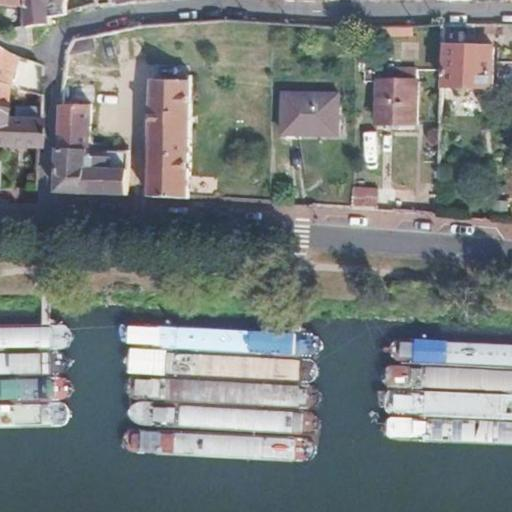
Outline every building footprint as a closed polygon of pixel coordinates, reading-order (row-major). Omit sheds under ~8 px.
[(25,0),(0,0),(0,5),(21,8),(27,8),(25,0)] [(25,0),(27,8),(31,28),(51,25),(47,0),(25,0)] [(27,26),(30,46),(34,47),(35,46),(31,28),(27,8),(21,8),(24,26),(27,26)] [(499,37),(499,24),(491,24),(481,24),(481,37),(499,37)] [(511,37),(511,24),(499,24),(499,37),(511,37)] [(414,37),(414,26),(373,27),(373,37),(414,37)] [(467,38),(468,27),(446,26),(446,37),(467,38)] [(448,86),(498,86),(499,78),(499,60),(494,60),(494,46),(449,45),(448,86)] [(4,93),(15,55),(0,48),(0,94),(3,95),(4,93)] [(30,84),(34,62),(15,58),(11,80),(30,84)] [(511,60),(499,60),(499,78),(498,86),(511,86),(511,60)] [(162,197),(191,197),(195,81),(156,79),(156,108),(152,197),(162,197)] [(418,123),(419,81),(379,80),(379,122),(418,123)] [(0,145),(38,148),(39,120),(15,118),(3,117),(3,95),(0,94),(0,145)] [(343,138),(344,98),(290,96),(288,135),(343,138)] [(93,106),(62,105),(61,105),(61,130),(60,150),(91,151),(93,106)] [(15,118),(39,120),(40,112),(40,110),(16,109),(15,118)] [(91,151),(60,150),(60,166),(58,191),(99,193),(129,195),(130,174),(127,174),(112,173),(112,166),(91,165),(91,153),(91,151)] [(128,155),(91,153),(91,165),(112,166),(112,173),(127,174),(128,155)] [(378,190),(353,189),(353,207),(378,208),(378,190)]
